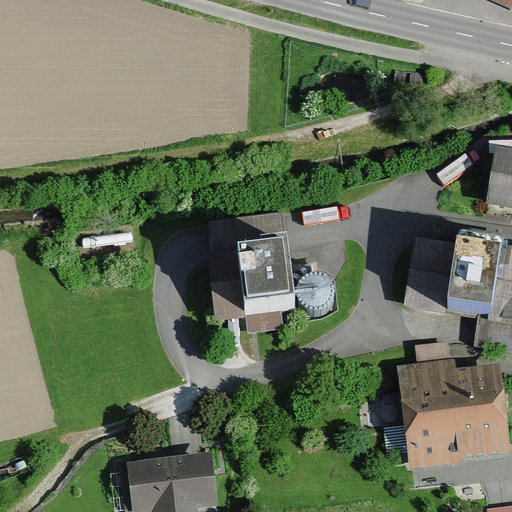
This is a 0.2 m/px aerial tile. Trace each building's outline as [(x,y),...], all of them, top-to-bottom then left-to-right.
[(511,159),(497,157),(487,215),(504,218),(506,207),(511,207),(511,159)] [(296,297),(298,305),(302,311),(311,315),(320,314),(327,308),(331,301),(330,293),(326,286),(320,281),(312,280),(312,279),(313,266),(293,268),(293,275),(291,276),(285,226),(283,216),(208,226),(210,245),(220,320),(249,316),(252,334),(281,330),(279,313),(295,311),(293,297),(296,297)] [(416,245),(408,305),(489,318),(511,321),(511,256),(499,255),(499,258),(416,245)] [(432,404),(437,450),(506,443),(498,370),(466,373),(465,365),(439,368),(442,403),(432,404)] [(442,403),(439,368),(405,371),(413,452),(437,450),(432,404),(442,403)] [(115,472),(119,511),(211,511),(204,460),(115,472)]
